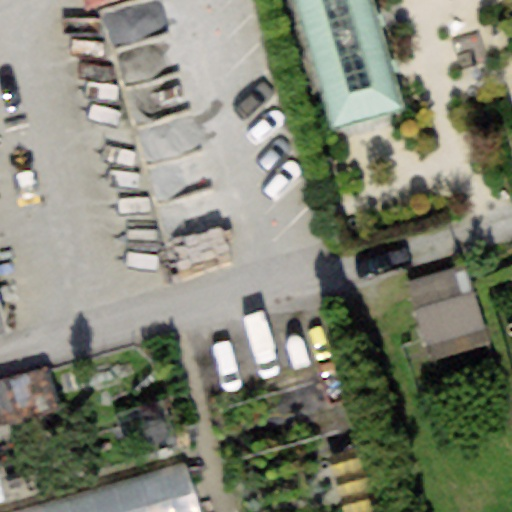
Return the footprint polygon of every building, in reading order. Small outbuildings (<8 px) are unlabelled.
[(371,0),(292,0),(332,138),(405,117),(371,0)] [(467,271),(407,288),(430,369),(490,351),(467,271)] [(0,313),(0,343),(8,341),(0,313)] [(50,375),(0,389),(0,433),(62,416),(50,375)] [(197,511),(184,467),(21,511),(197,511)]
